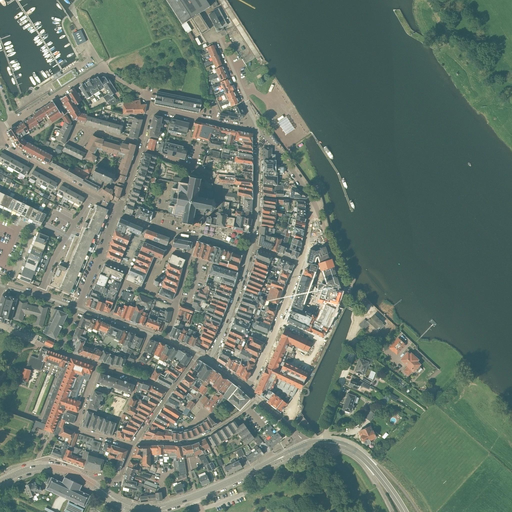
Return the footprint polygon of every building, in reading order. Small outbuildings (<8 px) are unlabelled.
[(166,0),(182,25),(186,22),(191,19),(200,32),(201,34),(209,29),(202,18),(204,17),(201,12),(210,6),(209,5),(206,0),(205,0),(166,0)] [(208,15),(214,26),(216,30),(216,31),(216,32),(217,32),(219,32),(219,31),(218,29),(222,28),(228,25),(219,8),(212,11),(213,13),(208,15)] [(80,45),(86,42),(81,30),(72,34),(77,46),(80,45)] [(202,56),(215,50),(213,45),(207,48),(208,51),(203,53),(202,50),(199,51),(202,56)] [(218,55),(215,50),(202,56),(204,58),(207,57),(206,56),(210,55),(211,58),(218,55)] [(220,60),(218,55),(211,58),(212,61),(209,62),(209,61),(203,64),(204,66),(210,64),(220,60)] [(222,65),(220,60),(210,64),(204,66),(206,69),(210,67),(214,65),(215,68),(222,65)] [(210,78),(225,72),(222,66),(215,70),(216,73),(211,75),(209,76),(210,78)] [(71,71),(51,84),(55,90),(75,77),(71,71)] [(227,77),(225,72),(210,78),(209,79),(210,81),(218,77),(220,81),(227,77)] [(94,78),(101,90),(104,88),(108,94),(103,97),(106,103),(107,102),(114,98),(112,95),(117,92),(111,83),(112,82),(110,79),(109,80),(108,78),(106,79),(104,76),(99,79),(98,77),(97,78),(95,77),(94,78)] [(94,95),(101,90),(94,78),(86,83),(87,84),(94,95)] [(223,89),(231,85),(228,79),(212,86),(213,89),(218,87),(222,85),(223,89)] [(167,90),(169,83),(167,82),(167,84),(166,86),(166,88),(160,87),(160,85),(161,83),(161,81),(159,81),(158,88),(167,90)] [(86,99),(94,95),(87,84),(85,85),(85,84),(79,87),(86,99)] [(231,85),(223,89),(224,92),(215,96),(216,98),(224,95),(234,91),(231,85)] [(73,102),(75,105),(82,100),(79,97),(81,96),(79,93),(77,94),(74,88),(67,92),(68,94),(73,102)] [(234,91),(224,95),(226,101),(236,97),(234,91)] [(157,92),(154,104),(199,113),(201,101),(157,92)] [(61,101),(65,108),(73,102),(68,94),(61,99),(63,100),(61,101)] [(225,102),(226,104),(229,103),(231,107),(239,103),(236,97),(226,101),(225,102)] [(141,105),(140,100),(123,104),(123,105),(123,114),(144,114),(146,105),(141,105)] [(74,121),(75,120),(80,113),(75,105),(73,102),(65,108),(74,121)] [(35,115),(33,116),(34,116),(38,122),(40,121),(43,119),(47,117),(48,116),(52,123),(64,115),(60,108),(58,109),(54,103),(52,104),(51,103),(45,106),(42,108),(38,111),(34,113),(35,115)] [(244,115),(240,106),(234,109),(236,112),(234,114),(229,113),(228,111),(222,113),(222,114),(220,113),(220,117),(239,121),(244,115)] [(80,113),(75,120),(85,123),(87,116),(87,115),(80,113)] [(95,127),(98,119),(99,115),(95,114),(94,118),(87,116),(85,123),(84,124),(95,127)] [(64,122),(71,125),(71,123),(67,115),(62,118),(65,122),(64,122)] [(105,130),(107,122),(109,117),(104,115),(102,121),(98,119),(95,127),(105,130)] [(15,126),(7,132),(16,147),(21,150),(26,141),(24,140),(22,137),(26,134),(25,133),(39,124),(38,122),(34,116),(33,116),(16,128),(15,126)] [(113,132),(115,124),(117,120),(113,119),(112,123),(107,122),(105,130),(113,132)] [(115,124),(113,132),(120,134),(123,126),(124,121),(122,120),(120,126),(115,124)] [(209,140),(211,134),(213,126),(195,121),(193,126),(195,126),(192,138),(196,140),(197,137),(201,138),(201,137),(205,139),(205,140),(209,141),(209,140)] [(72,125),(71,125),(64,122),(62,128),(70,131),(72,126),(72,125)] [(223,138),(224,134),(220,133),(221,128),(213,126),(211,134),(223,138)] [(59,133),(67,137),(70,131),(62,128),(61,129),(58,128),(56,132),(59,133)] [(252,134),(237,131),(236,134),(235,134),(235,136),(233,135),(233,136),(236,137),(236,139),(252,143),(252,134)] [(67,137),(59,133),(57,138),(52,135),(51,138),(64,144),(67,137)] [(252,148),(252,143),(236,139),(236,137),(233,136),(233,135),(230,135),(228,135),(224,134),(223,138),(225,139),(224,144),(226,144),(238,146),(252,148)] [(96,137),(92,135),(88,143),(96,147),(101,149),(103,141),(104,140),(96,137)] [(148,144),(163,148),(164,142),(161,142),(160,145),(156,143),(156,140),(150,139),(148,144)] [(209,140),(209,141),(208,146),(222,150),(223,143),(221,143),(222,141),(216,140),(215,141),(209,140)] [(21,150),(27,153),(31,144),(26,141),(21,150)] [(118,152),(119,152),(121,146),(119,146),(120,144),(115,143),(115,145),(103,141),(101,149),(103,149),(102,151),(117,155),(118,152)] [(89,151),(89,152),(92,154),(96,147),(88,143),(85,149),(89,151)] [(122,143),(121,146),(119,152),(125,154),(125,153),(133,156),(136,145),(129,143),(129,145),(122,143)] [(27,153),(32,156),(37,147),(31,144),(27,153)] [(163,148),(148,144),(147,149),(154,151),(155,148),(159,149),(159,152),(161,153),(163,148)] [(32,156),(37,158),(42,150),(37,147),(32,156)] [(237,151),(223,148),(223,152),(229,153),(229,152),(234,153),(234,154),(230,153),(230,155),(232,155),(232,156),(236,156),(244,158),(252,159),(252,154),(245,153),(237,152),(237,151)] [(271,160),(272,154),(272,148),(263,148),(263,161),(271,160)] [(47,153),(42,150),(37,158),(42,161),(47,153)] [(80,151),(76,158),(78,159),(79,158),(82,160),(85,153),(80,151)] [(221,159),(219,158),(220,152),(212,151),(211,151),(210,151),(209,152),(209,153),(208,156),(205,155),(202,165),(208,166),(208,168),(215,169),(217,177),(218,176),(219,170),(220,170),(222,159),(221,159)] [(97,157),(92,154),(89,152),(85,158),(94,163),(97,157)] [(42,161),(48,164),(50,160),(52,156),(47,153),(42,161)] [(134,156),(133,156),(125,153),(125,154),(124,159),(122,158),(120,165),(129,168),(131,160),(132,160),(134,156)] [(252,165),(252,159),(244,158),(236,156),(232,156),(232,155),(230,155),(222,153),(221,159),(222,159),(252,165)] [(275,154),(272,154),(271,160),(263,161),(263,172),(275,173),(275,174),(277,174),(282,174),(282,173),(283,173),(284,167),(279,167),(279,165),(275,165),(275,154)] [(3,163),(8,166),(12,159),(7,156),(3,163)] [(12,159),(8,166),(14,169),(18,162),(12,159)] [(252,165),(222,159),(220,170),(219,170),(218,176),(226,177),(239,179),(240,171),(252,173),(252,165)] [(53,161),(50,160),(48,164),(58,170),(61,164),(54,160),(53,161)] [(24,165),(18,162),(14,169),(20,172),(24,165)] [(83,170),(77,166),(75,165),(73,170),(61,164),(58,170),(59,170),(66,174),(84,184),(86,180),(90,173),(92,168),(86,165),(83,170)] [(30,168),(24,165),(20,172),(25,176),(30,168)] [(86,180),(84,184),(97,191),(99,187),(100,187),(102,182),(103,182),(104,181),(110,183),(110,185),(111,184),(111,183),(113,182),(114,183),(115,182),(114,181),(115,179),(116,179),(116,178),(115,178),(114,175),(115,174),(114,174),(98,168),(98,167),(98,165),(97,165),(97,166),(97,165),(95,166),(95,167),(95,168),(92,176),(92,177),(90,176),(88,181),(86,180)] [(126,177),(129,168),(120,165),(117,173),(122,174),(121,175),(126,177)] [(36,181),(40,174),(34,171),(30,178),(36,181)] [(252,180),(252,173),(240,171),(239,179),(252,180)] [(263,184),(277,185),(277,174),(275,174),(275,173),(263,172),(263,184)] [(40,174),(36,181),(41,184),(45,177),(40,174)] [(126,177),(121,175),(120,176),(119,178),(119,180),(118,182),(124,184),(125,180),(126,180),(127,177),(126,177)] [(214,190),(209,189),(203,188),(204,183),(199,182),(200,180),(202,179),(201,178),(200,179),(190,177),(189,176),(188,176),(190,178),(189,180),(174,177),(173,182),(174,183),(173,184),(172,187),(173,187),(172,190),(171,195),(170,200),(169,205),(169,208),(168,208),(168,211),(168,213),(166,213),(166,214),(182,217),(181,222),(179,223),(180,224),(182,223),(191,225),(192,226),(193,226),(200,227),(201,221),(203,215),(204,215),(203,214),(205,213),(206,213),(207,212),(207,211),(210,211),(210,213),(211,213),(211,211),(214,209),(215,209),(216,208),(214,208),(215,204),(216,204),(216,203),(215,203),(213,200),(215,198),(216,194),(214,190)] [(45,177),(41,184),(47,187),(51,180),(45,177)] [(226,177),(226,183),(234,183),(234,184),(239,185),(252,187),(252,180),(239,179),(226,177)] [(57,183),(51,180),(47,187),(53,191),(57,183)] [(144,184),(142,183),(142,184),(135,182),(132,189),(140,192),(142,186),(144,187),(144,184)] [(117,185),(116,186),(115,186),(114,189),(115,189),(114,193),(115,194),(114,195),(114,200),(117,201),(120,196),(123,185),(118,183),(117,185)] [(284,192),(284,191),(284,186),(277,185),(263,184),(263,190),(276,192),(276,191),(284,192)] [(291,189),(291,192),(291,197),(306,198),(307,197),(298,190),(294,184),(291,189)] [(57,193),(63,196),(67,189),(61,185),(57,193)] [(102,189),(100,193),(105,197),(101,205),(106,207),(110,199),(111,200),(113,198),(113,196),(111,195),(111,193),(113,193),(113,190),(110,189),(110,190),(106,188),(104,190),(102,189)] [(69,199),(73,192),(67,189),(63,196),(69,199)] [(139,195),(140,192),(132,189),(131,194),(138,196),(138,197),(143,199),(144,196),(139,195)] [(243,197),(252,199),(252,192),(238,189),(237,195),(243,197)] [(74,202),(78,195),(73,192),(69,199),(74,202)] [(229,193),(223,192),(223,199),(236,201),(236,202),(239,203),(239,196),(236,195),(236,194),(232,193),(229,193)] [(9,196),(5,194),(0,204),(4,207),(9,196)] [(131,194),(129,199),(135,201),(136,201),(136,202),(141,204),(142,201),(137,200),(138,197),(138,196),(131,194)] [(84,198),(78,195),(74,202),(80,206),(84,198)] [(13,198),(9,196),(4,207),(8,209),(13,198)] [(252,212),(252,199),(243,197),(242,210),(246,211),(248,211),(252,212)] [(13,198),(8,209),(12,211),(17,200),(13,198)] [(283,205),(283,200),(263,198),(262,207),(275,209),(276,202),(280,203),(279,204),(283,205)] [(129,199),(127,205),(139,209),(140,207),(135,206),(136,202),(136,201),(135,201),(129,199)] [(21,202),(17,200),(12,211),(16,213),(21,202)] [(225,227),(228,208),(229,202),(220,201),(218,211),(212,215),(213,218),(217,217),(216,225),(225,227)] [(16,213),(20,215),(25,204),(21,202),(16,213)] [(25,204),(20,215),(25,217),(30,206),(25,204)] [(60,262),(59,265),(58,268),(51,285),(70,293),(95,234),(97,235),(108,210),(95,205),(93,209),(91,208),(79,237),(75,235),(63,263),(60,262)] [(139,209),(127,205),(125,210),(123,210),(123,212),(132,215),(133,210),(137,212),(138,211),(139,209)] [(25,217),(29,219),(34,208),(30,206),(25,217)] [(292,219),(296,220),(305,222),(306,218),(305,208),(296,206),(297,213),(294,212),(292,219)] [(152,212),(140,207),(139,209),(138,211),(137,212),(135,216),(149,222),(152,212)] [(34,208),(29,219),(33,221),(39,208),(38,210),(34,208)] [(43,210),(39,208),(33,221),(37,223),(42,212),(43,210)] [(225,227),(233,229),(235,214),(234,213),(234,209),(228,208),(225,227)] [(282,212),(262,208),(262,212),(262,213),(276,215),(281,216),(284,217),(285,215),(282,214),(282,212)] [(236,230),(243,231),(244,225),(243,225),(244,224),(246,211),(242,210),(241,212),(241,214),(241,217),(239,216),(236,230)] [(250,225),(252,216),(247,216),(248,211),(246,211),(244,224),(250,225)] [(42,212),(37,223),(41,225),(46,214),(42,212)] [(241,214),(241,212),(236,212),(235,214),(233,229),(236,230),(239,216),(241,217),(241,214)] [(143,228),(120,218),(117,226),(118,226),(116,230),(115,230),(106,257),(119,263),(119,262),(131,267),(125,280),(158,294),(172,300),(175,293),(182,268),(185,260),(173,254),(164,251),(166,245),(167,245),(169,238),(146,229),(146,230),(142,228),(143,228)] [(294,226),(296,226),(297,226),(304,228),(305,222),(296,220),(294,226)] [(291,227),(290,230),(293,231),(294,232),(303,235),(304,228),(297,226),(296,226),(294,226),(292,225),(291,227)] [(261,227),(260,234),(270,236),(271,233),(273,233),(274,234),(274,232),(275,230),(275,229),(261,226),(261,227)] [(293,232),(292,235),(294,236),(293,239),(293,238),(293,239),(302,241),(303,235),(294,232),(293,231),(293,232)] [(36,237),(47,241),(49,237),(41,233),(39,232),(38,232),(36,237)] [(259,242),(258,245),(271,250),(276,238),(270,236),(260,234),(259,238),(259,242)] [(36,237),(35,241),(45,245),(47,241),(36,237)] [(276,238),(271,250),(279,253),(282,246),(279,245),(281,240),(282,239),(276,237),(276,238)] [(192,242),(174,238),(172,247),(180,248),(180,250),(183,251),(182,252),(184,253),(185,249),(190,250),(192,242)] [(293,239),(291,244),(300,247),(301,247),(302,241),(293,239)] [(47,246),(45,245),(35,241),(33,245),(44,249),(45,246),(46,247),(47,246)] [(192,256),(197,258),(202,243),(197,241),(192,256)] [(202,243),(197,258),(203,259),(205,252),(207,244),(202,243)] [(212,254),(215,247),(207,244),(205,252),(210,254),(212,254)] [(291,244),(290,248),(294,249),(294,251),(299,253),(300,247),(291,244)] [(44,249),(33,245),(31,249),(42,254),(44,249)] [(304,269),(291,307),(301,311),(318,266),(319,265),(326,286),(341,291),(331,259),(329,253),(327,245),(319,248),(320,249),(315,251),(315,250),(310,249),(306,263),(310,263),(308,269),(307,268),(304,269)] [(212,254),(210,254),(210,255),(212,255),(210,262),(214,263),(219,248),(215,247),(212,254)] [(220,258),(225,260),(228,251),(219,248),(214,263),(218,264),(220,258)] [(290,248),(289,249),(292,251),(291,254),(290,257),(296,259),(299,253),(294,251),(294,249),(290,248)] [(42,254),(31,249),(30,254),(40,258),(42,254)] [(257,250),(255,258),(272,265),(274,261),(270,260),(272,256),(257,250)] [(205,252),(203,259),(210,262),(212,255),(210,255),(210,254),(205,252)] [(232,253),(230,260),(239,263),(242,256),(232,253)] [(40,258),(30,254),(28,258),(38,262),(40,258)] [(41,263),(38,262),(28,258),(26,262),(39,267),(41,263)] [(239,263),(230,260),(229,261),(225,260),(220,258),(218,264),(237,270),(239,263)] [(255,258),(253,264),(274,272),(276,270),(277,267),(276,267),(272,265),(255,258)] [(280,259),(276,267),(277,267),(280,269),(283,270),(285,265),(286,262),(286,261),(280,259)] [(37,267),(26,262),(24,266),(35,271),(37,267)] [(285,265),(283,270),(290,273),(294,265),(286,262),(285,265)] [(104,263),(100,274),(120,282),(125,272),(104,263)] [(253,264),(250,273),(265,278),(269,280),(269,279),(270,279),(271,279),(272,277),(274,272),(253,264)] [(215,282),(220,284),(220,283),(233,286),(237,273),(212,265),(209,274),(215,276),(213,281),(207,279),(206,281),(213,283),(214,281),(215,282)] [(35,271),(24,266),(23,271),(33,275),(35,271)] [(277,267),(276,270),(280,272),(278,275),(287,279),(290,273),(283,270),(280,269),(277,267)] [(33,275),(23,271),(21,275),(32,279),(33,275)] [(250,274),(249,277),(259,280),(259,281),(263,283),(263,282),(264,279),(265,278),(250,273),(250,274)] [(100,274),(95,285),(117,292),(121,282),(120,282),(100,274)] [(272,277),(271,279),(273,280),(285,285),(287,279),(278,275),(276,274),(274,278),(272,277)] [(30,284),(32,279),(21,275),(19,279),(30,284)] [(249,279),(247,282),(261,287),(263,283),(259,281),(259,280),(249,277),(249,279)] [(269,280),(268,283),(268,285),(282,290),(285,285),(273,280),(271,279),(270,279),(269,279),(269,280)] [(204,288),(213,291),(214,289),(214,290),(216,286),(215,286),(214,289),(210,288),(212,284),(206,282),(204,288)] [(215,286),(216,286),(216,287),(231,291),(233,286),(220,283),(220,284),(215,282),(214,285),(215,285),(215,286)] [(247,282),(246,286),(259,291),(260,289),(265,291),(265,290),(265,289),(261,287),(247,282)] [(266,287),(270,288),(269,292),(269,293),(273,294),(273,295),(280,297),(282,291),(282,290),(268,285),(267,284),(266,287)] [(101,292),(102,293),(105,294),(108,295),(107,298),(114,301),(117,292),(95,285),(93,289),(101,292)] [(214,289),(213,291),(215,292),(215,291),(230,297),(231,291),(216,287),(216,286),(214,290),(214,289)] [(246,286),(245,290),(258,295),(259,291),(246,286)] [(317,318),(315,321),(327,327),(328,327),(329,324),(328,324),(332,316),(333,316),(334,314),(334,313),(333,313),(335,309),(341,291),(326,287),(323,286),(317,301),(323,304),(317,318)] [(208,294),(213,296),(228,302),(230,297),(215,291),(215,292),(213,291),(204,288),(204,290),(202,289),(201,291),(208,294)] [(94,300),(99,302),(99,301),(102,293),(101,292),(93,289),(89,299),(94,300)] [(243,294),(242,298),(262,305),(267,307),(269,307),(270,304),(268,303),(269,301),(266,300),(261,298),(262,297),(259,296),(259,298),(257,297),(258,295),(245,290),(243,294)] [(123,301),(124,302),(125,300),(131,302),(134,295),(127,292),(124,291),(123,295),(124,295),(121,301),(123,301)] [(262,297),(261,298),(266,300),(269,301),(278,304),(280,297),(273,295),(273,294),(269,293),(269,292),(268,295),(265,294),(264,297),(262,297)] [(153,300),(139,294),(135,306),(136,306),(137,305),(143,308),(143,309),(148,311),(149,309),(150,307),(151,303),(153,300)] [(193,299),(194,299),(204,303),(206,298),(198,295),(195,294),(193,299)] [(17,299),(5,295),(2,295),(0,302),(0,316),(11,320),(17,299)] [(207,297),(206,298),(211,300),(226,307),(228,302),(213,296),(212,299),(207,297)] [(105,303),(102,311),(109,313),(114,301),(110,299),(106,298),(105,302),(105,303)] [(242,298),(240,304),(252,308),(255,309),(259,310),(260,310),(261,306),(262,305),(242,298)] [(91,308),(94,300),(89,299),(86,306),(91,308)] [(209,305),(204,303),(194,299),(192,304),(201,308),(204,309),(223,316),(224,311),(209,305)] [(48,307),(39,305),(38,307),(27,304),(27,302),(19,300),(17,306),(14,320),(22,322),(24,314),(36,317),(34,326),(43,328),(48,307)] [(121,306),(123,301),(121,301),(118,300),(113,315),(124,319),(128,310),(126,310),(126,308),(121,306)] [(211,300),(209,305),(224,311),(226,307),(211,300)] [(102,311),(105,303),(99,301),(99,302),(95,309),(102,311)] [(130,321),(136,306),(135,306),(124,302),(123,301),(121,306),(126,308),(126,310),(128,310),(124,319),(130,321)] [(223,316),(204,309),(203,313),(199,311),(201,308),(192,304),(191,309),(193,310),(195,310),(194,313),(204,317),(205,315),(221,321),(223,316)] [(240,304),(238,309),(253,314),(255,309),(252,308),(240,304)] [(193,310),(191,309),(190,308),(179,305),(179,309),(192,313),(193,310)] [(143,309),(136,306),(130,321),(137,324),(143,309)] [(267,307),(265,312),(266,312),(274,315),(276,310),(269,307),(267,307)] [(289,314),(285,321),(298,327),(305,330),(312,334),(312,333),(321,337),(324,336),(328,327),(327,327),(326,327),(315,321),(317,318),(312,316),(312,315),(305,312),(305,313),(301,311),(291,307),(288,314),(289,314)] [(67,314),(56,309),(51,318),(54,319),(49,328),(46,326),(42,333),(55,339),(67,314)] [(148,311),(143,309),(137,324),(143,326),(148,311)] [(152,309),(149,318),(155,320),(155,319),(164,322),(169,323),(172,311),(165,310),(164,314),(152,309)] [(238,309),(236,313),(252,319),(253,315),(253,314),(238,309)] [(253,315),(252,319),(270,326),(274,315),(266,312),(265,312),(260,310),(259,310),(255,309),(253,314),(253,315)] [(178,316),(185,320),(187,313),(179,310),(178,316)] [(187,319),(188,314),(187,313),(185,320),(188,321),(187,324),(184,323),(178,340),(183,342),(189,329),(191,321),(189,320),(187,319)] [(236,313),(231,328),(245,335),(245,334),(249,325),(252,326),(253,327),(253,328),(267,333),(270,326),(252,319),(236,313)] [(92,318),(82,315),(77,328),(83,330),(83,329),(87,331),(92,318)] [(205,315),(204,317),(204,319),(205,319),(219,324),(221,321),(205,315)] [(382,323),(377,319),(374,315),(370,319),(369,319),(368,320),(369,320),(367,322),(364,320),(359,325),(364,330),(370,323),(375,328),(374,329),(377,333),(384,325),(382,323)] [(188,321),(185,320),(178,316),(176,319),(180,321),(174,338),(178,340),(184,323),(187,324),(188,321)] [(97,320),(92,318),(87,331),(87,332),(89,333),(90,333),(91,333),(91,332),(97,320)] [(155,319),(155,320),(149,318),(145,326),(153,329),(153,330),(157,331),(158,331),(160,332),(164,322),(155,319)] [(180,321),(176,319),(172,329),(169,336),(174,338),(180,321)] [(219,324),(205,319),(203,324),(217,330),(219,324)] [(102,322),(97,320),(91,332),(96,334),(97,331),(98,332),(99,330),(102,322)] [(98,332),(106,335),(106,333),(110,325),(102,322),(99,330),(98,332)] [(203,324),(201,329),(214,335),(217,330),(203,324)] [(106,333),(106,335),(104,342),(108,345),(115,348),(118,342),(120,343),(124,330),(110,325),(106,333)] [(188,344),(192,335),(196,327),(194,325),(191,330),(189,329),(183,342),(188,344)] [(80,338),(80,337),(83,330),(77,328),(73,335),(80,338)] [(229,332),(228,334),(237,338),(236,338),(245,342),(246,339),(248,336),(245,335),(231,328),(230,329),(229,332)] [(214,335),(201,329),(199,333),(213,339),(214,335)] [(262,377),(255,392),(260,394),(260,396),(263,397),(268,400),(271,396),(269,396),(272,392),(271,391),(277,378),(300,389),(308,373),(283,362),(290,347),(307,354),(312,342),(303,337),(304,336),(301,335),(300,336),(285,329),(284,329),(284,330),(280,338),(281,338),(267,368),(266,367),(261,376),(262,377)] [(126,343),(129,332),(124,330),(120,343),(124,345),(126,343)] [(132,355),(134,351),(129,347),(130,344),(131,344),(135,335),(135,334),(129,332),(126,343),(124,345),(121,350),(126,353),(126,352),(129,354),(132,355)] [(199,333),(197,337),(203,340),(210,344),(213,339),(199,333)] [(228,335),(226,339),(236,343),(238,344),(243,346),(245,342),(236,338),(237,338),(228,334),(228,335)] [(79,341),(84,343),(87,339),(80,337),(80,338),(73,335),(72,338),(77,340),(79,341)] [(129,347),(134,351),(139,353),(144,339),(142,338),(135,335),(131,344),(130,344),(129,347)] [(192,347),(197,337),(192,335),(188,344),(192,347)] [(399,335),(394,340),(400,346),(405,341),(402,338),(399,335)] [(250,339),(248,344),(260,350),(264,343),(258,340),(254,338),(252,337),(250,336),(250,337),(249,339),(250,339)] [(47,340),(44,339),(45,337),(42,337),(39,341),(45,344),(51,347),(54,343),(47,340)] [(198,350),(200,345),(203,340),(197,337),(192,347),(198,350)] [(150,339),(143,354),(146,356),(154,341),(150,339)] [(226,339),(224,344),(233,348),(234,348),(235,345),(236,343),(226,339)] [(210,344),(203,340),(200,345),(208,349),(210,344)] [(84,343),(79,341),(74,353),(79,354),(84,346),(83,346),(84,343)] [(154,341),(146,356),(144,360),(140,358),(138,360),(145,364),(150,358),(158,342),(154,341)] [(150,362),(152,363),(156,365),(166,345),(159,343),(152,358),(150,362)] [(224,344),(223,347),(233,352),(232,353),(231,355),(232,355),(236,357),(238,358),(238,357),(241,349),(242,348),(243,346),(238,344),(236,343),(235,345),(234,348),(233,348),(224,344)] [(246,344),(244,349),(246,349),(245,351),(248,353),(248,352),(257,357),(260,350),(248,344),(246,344)] [(166,367),(168,364),(164,361),(173,348),(166,345),(156,365),(157,365),(158,365),(163,368),(164,369),(166,366),(166,367)] [(85,356),(90,348),(84,346),(79,354),(85,356)] [(104,351),(103,352),(98,360),(105,363),(110,354),(112,352),(113,351),(115,349),(111,347),(107,353),(104,351)] [(31,356),(26,368),(28,369),(29,367),(40,371),(44,361),(48,350),(42,348),(38,359),(31,356)] [(90,358),(95,350),(90,348),(85,356),(90,358)] [(95,350),(90,358),(93,359),(99,350),(96,348),(95,350)] [(169,365),(171,362),(178,350),(173,348),(164,361),(168,364),(169,365)] [(241,349),(238,357),(241,359),(242,357),(254,363),(257,357),(248,352),(248,353),(245,351),(241,349)] [(62,368),(41,423),(44,425),(42,429),(44,429),(53,433),(60,412),(62,413),(64,408),(77,412),(81,402),(77,400),(76,400),(83,379),(88,380),(93,366),(48,350),(44,361),(62,368)] [(98,360),(103,352),(99,350),(93,359),(97,360),(98,360)] [(178,350),(171,362),(171,363),(176,365),(177,362),(185,367),(192,357),(178,350)] [(219,355),(219,356),(224,359),(227,360),(228,358),(228,357),(234,360),(235,358),(236,357),(232,355),(231,355),(225,352),(221,350),(219,355)] [(139,353),(134,351),(132,355),(129,354),(127,360),(134,362),(139,353)] [(407,353),(405,356),(401,360),(408,367),(404,371),(408,375),(412,370),(413,371),(415,369),(417,371),(421,368),(418,365),(419,364),(416,361),(417,360),(411,354),(410,355),(407,353)] [(110,354),(105,363),(123,368),(126,359),(115,355),(115,356),(110,354)] [(357,365),(369,370),(370,367),(366,366),(368,362),(370,363),(371,359),(361,355),(357,365)] [(219,356),(217,360),(230,369),(233,361),(234,360),(228,357),(228,358),(227,360),(224,359),(219,356)] [(233,361),(230,369),(235,373),(240,363),(241,359),(238,357),(238,358),(236,357),(235,358),(234,360),(233,361)] [(241,359),(240,363),(246,366),(246,367),(245,369),(251,372),(252,370),(255,364),(254,363),(242,357),(241,359)] [(196,378),(197,378),(197,377),(196,376),(205,364),(199,360),(195,361),(188,371),(196,375),(195,377),(196,378)] [(171,363),(171,362),(169,365),(168,364),(166,367),(170,369),(172,366),(181,372),(185,367),(177,362),(176,365),(171,363)] [(240,363),(235,373),(241,377),(245,369),(246,367),(246,366),(240,363)] [(197,377),(197,378),(194,381),(195,382),(196,381),(198,382),(199,381),(201,378),(204,381),(211,368),(205,364),(196,376),(197,377)] [(159,376),(172,383),(176,379),(165,371),(163,374),(161,373),(163,368),(158,365),(157,365),(150,378),(156,381),(159,376)] [(371,370),(369,370),(357,365),(355,371),(357,372),(355,375),(360,377),(359,378),(370,384),(372,380),(368,378),(371,370)] [(172,366),(170,369),(179,375),(181,372),(172,366)] [(179,375),(170,369),(166,367),(164,369),(166,370),(165,371),(176,379),(179,375)] [(31,370),(28,369),(26,368),(23,368),(20,380),(19,384),(25,386),(27,382),(28,382),(31,370)] [(211,368),(204,381),(202,384),(206,387),(208,383),(210,381),(213,383),(216,379),(220,374),(211,368)] [(245,369),(241,377),(246,381),(251,372),(245,369)] [(194,381),(197,378),(196,378),(195,377),(196,375),(188,371),(185,375),(194,381)] [(97,382),(100,383),(100,385),(103,386),(104,384),(108,385),(107,387),(110,388),(111,386),(117,388),(116,390),(120,392),(121,390),(125,391),(124,393),(127,394),(128,392),(131,393),(134,385),(100,373),(97,382)] [(216,379),(213,383),(211,387),(214,389),(214,388),(217,391),(227,379),(220,374),(216,379)] [(195,382),(194,381),(185,375),(181,381),(190,388),(189,389),(192,391),(194,388),(197,391),(199,389),(193,386),(195,382)] [(358,381),(358,379),(353,375),(349,386),(357,389),(359,385),(366,388),(367,385),(363,383),(360,382),(358,381)] [(159,376),(156,381),(169,388),(172,383),(159,376)] [(397,382),(403,387),(406,384),(399,378),(397,382)] [(216,393),(221,397),(232,383),(227,379),(217,391),(216,393)] [(148,392),(150,385),(143,382),(143,383),(139,381),(138,382),(134,392),(140,394),(142,389),(148,392)] [(185,407),(190,409),(195,403),(199,398),(198,397),(201,393),(197,391),(194,388),(192,391),(189,389),(190,388),(181,381),(176,387),(184,394),(187,390),(191,392),(190,394),(194,397),(190,402),(189,401),(185,407)] [(232,383),(221,397),(210,412),(214,416),(220,409),(219,407),(222,403),(221,402),(224,397),(227,400),(228,400),(239,411),(250,399),(237,387),(232,383)] [(202,384),(199,389),(197,391),(201,393),(203,395),(208,389),(206,387),(202,384)] [(155,393),(162,397),(165,392),(152,386),(149,391),(154,394),(155,393)] [(176,387),(172,393),(182,399),(183,398),(184,399),(185,396),(187,395),(184,394),(176,387)] [(102,393),(94,391),(88,408),(96,411),(97,407),(99,408),(101,405),(99,404),(100,400),(102,401),(103,397),(101,397),(102,393)] [(149,391),(147,396),(158,402),(162,397),(155,393),(154,394),(149,391)] [(269,396),(271,396),(266,402),(271,405),(278,397),(272,392),(269,396)] [(172,393),(168,398),(183,406),(186,401),(182,399),(172,393)] [(194,397),(190,394),(188,393),(187,395),(185,396),(187,398),(186,399),(189,401),(190,402),(194,397)] [(210,412),(221,397),(216,393),(213,396),(209,400),(204,407),(210,412)] [(355,396),(348,394),(342,409),(351,412),(353,406),(352,405),(355,396)] [(391,398),(400,403),(402,401),(398,398),(393,395),(391,398)] [(144,396),(142,400),(155,407),(158,402),(147,396),(146,396),(144,396)] [(201,403),(204,407),(209,400),(205,396),(202,400),(201,403)] [(278,397),(271,405),(275,408),(282,400),(278,397)] [(128,405),(130,406),(133,407),(137,400),(132,398),(128,405)] [(185,407),(183,406),(168,398),(165,404),(173,408),(172,408),(181,413),(186,415),(188,412),(190,409),(185,407)] [(140,400),(138,404),(151,411),(155,407),(142,400),(140,400)] [(282,400),(275,408),(280,412),(287,404),(282,400)] [(136,409),(133,407),(130,406),(127,412),(133,415),(132,417),(143,422),(151,411),(138,404),(136,409)] [(179,416),(181,413),(172,408),(173,408),(165,404),(163,406),(171,411),(170,411),(179,416)] [(161,409),(170,415),(177,419),(179,416),(170,411),(171,411),(163,406),(161,409)] [(370,410),(365,417),(370,421),(373,418),(372,417),(374,414),(374,413),(376,410),(373,407),(370,410)] [(161,409),(158,414),(166,419),(166,420),(167,421),(170,415),(161,409)] [(40,434),(42,429),(44,425),(41,423),(6,411),(2,422),(31,433),(32,431),(40,434)] [(94,415),(95,412),(93,411),(92,413),(87,411),(82,426),(88,428),(88,427),(100,431),(111,435),(117,420),(115,419),(114,423),(111,421),(112,418),(110,417),(109,421),(105,419),(106,416),(104,415),(103,418),(99,417),(100,414),(98,413),(97,416),(94,415)] [(62,417),(62,419),(65,420),(73,423),(76,416),(66,413),(64,414),(63,417),(62,417)] [(168,421),(167,421),(166,420),(166,419),(158,414),(154,420),(166,425),(168,422),(168,421)] [(168,421),(168,422),(173,425),(177,419),(170,415),(167,421),(168,421)] [(209,416),(207,417),(207,418),(212,428),(218,424),(209,416)] [(131,417),(128,422),(139,427),(142,423),(131,417)] [(207,418),(202,421),(203,422),(207,430),(212,428),(207,418)] [(59,435),(63,426),(65,420),(62,419),(61,421),(60,421),(54,433),(59,435)] [(164,429),(166,425),(154,420),(151,424),(158,427),(164,429)] [(238,427),(234,421),(222,429),(208,437),(208,438),(208,437),(209,438),(209,439),(209,440),(210,439),(213,446),(225,439),(237,432),(246,444),(254,438),(248,431),(243,423),(238,427)] [(128,422),(126,427),(128,427),(137,430),(139,427),(128,422)] [(202,433),(207,430),(203,422),(198,424),(202,433)] [(202,433),(198,424),(192,427),(193,428),(196,436),(197,436),(202,433)] [(66,444),(69,445),(74,432),(63,426),(59,435),(68,438),(66,444)] [(121,431),(125,433),(133,435),(137,430),(128,427),(126,427),(123,426),(122,431),(121,431)] [(270,426),(265,430),(276,444),(282,438),(277,433),(274,436),(269,430),(272,428),(270,426)] [(370,426),(363,429),(359,432),(363,441),(364,441),(366,445),(371,443),(370,440),(375,438),(374,436),(375,436),(370,426)] [(196,436),(193,428),(188,429),(191,438),(196,436)] [(124,439),(125,433),(121,431),(117,430),(117,432),(116,437),(124,439)] [(171,430),(168,430),(168,432),(164,431),(164,433),(163,439),(171,440),(172,431),(172,430),(171,430)] [(185,440),(186,439),(184,432),(184,431),(178,432),(178,440),(185,439),(185,440)] [(78,434),(74,432),(69,445),(74,447),(78,434)] [(270,449),(276,444),(271,438),(265,443),(270,449)] [(205,439),(199,442),(202,452),(210,447),(205,439),(206,439),(205,439)] [(96,441),(93,440),(92,444),(90,449),(98,451),(99,448),(97,447),(94,446),(96,441)] [(69,445),(66,444),(63,442),(63,443),(62,446),(61,449),(58,457),(63,459),(69,445)] [(84,451),(74,447),(69,445),(63,459),(84,466),(88,455),(90,449),(92,444),(89,443),(88,442),(87,444),(84,451)] [(109,444),(104,442),(102,448),(101,447),(99,454),(104,456),(109,444)] [(191,445),(195,456),(202,452),(199,442),(192,445),(191,445)] [(109,452),(117,454),(119,447),(111,445),(109,444),(104,456),(107,457),(109,452)] [(150,455),(150,445),(136,446),(132,457),(142,458),(142,466),(150,466),(150,455)] [(195,456),(191,445),(181,446),(184,458),(195,456)] [(253,453),(257,459),(263,454),(259,448),(257,445),(253,448),(255,451),(253,453)] [(58,457),(61,449),(54,446),(53,449),(51,454),(58,457)] [(177,456),(175,446),(169,446),(169,456),(177,456)] [(178,461),(184,458),(181,446),(175,446),(177,456),(178,461)] [(128,450),(119,447),(117,454),(125,456),(128,450)] [(250,464),(257,459),(253,453),(246,457),(250,464)] [(88,455),(84,466),(100,471),(101,470),(101,468),(102,465),(104,460),(88,455)] [(184,458),(178,461),(179,470),(179,473),(179,476),(186,474),(186,473),(184,458)] [(123,462),(118,460),(116,464),(115,466),(113,466),(113,468),(112,469),(111,472),(118,472),(119,471),(123,462)] [(135,469),(140,471),(140,468),(136,467),(137,463),(130,461),(128,467),(135,470),(135,469)] [(231,464),(235,471),(242,468),(239,461),(231,464)] [(227,474),(235,471),(231,464),(224,467),(227,474)] [(134,477),(135,477),(136,475),(149,479),(151,474),(140,471),(135,469),(135,470),(128,467),(125,474),(134,477)] [(205,472),(198,475),(200,478),(199,478),(202,485),(209,482),(206,475),(205,472)] [(143,480),(135,477),(134,477),(125,474),(124,479),(142,484),(143,480)] [(44,482),(48,484),(46,489),(59,496),(56,499),(51,510),(46,507),(45,508),(46,509),(49,511),(50,511),(49,511),(82,511),(90,495),(79,490),(82,485),(64,477),(62,482),(48,476),(47,479),(46,478),(44,482)] [(142,484),(124,479),(122,487),(140,492),(142,484)] [(158,485),(152,483),(146,481),(143,487),(155,492),(158,485)] [(184,492),(181,482),(177,483),(178,485),(174,486),(175,491),(175,492),(176,492),(176,494),(184,492)] [(34,494),(41,492),(39,487),(37,488),(35,483),(31,484),(26,486),(27,488),(25,489),(27,495),(29,494),(30,497),(35,495),(34,494)] [(144,496),(140,496),(140,502),(148,501),(147,495),(148,495),(147,494),(144,494),(144,496)]
